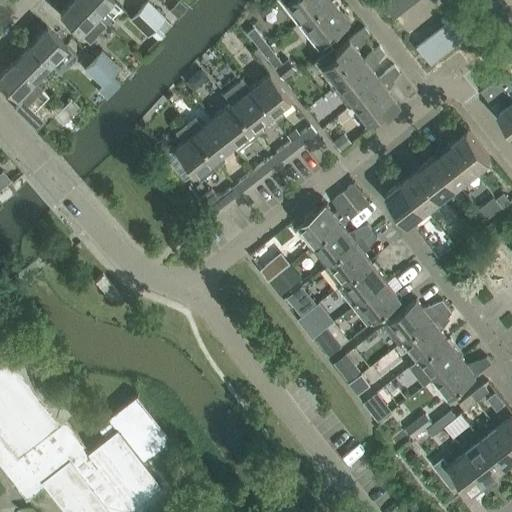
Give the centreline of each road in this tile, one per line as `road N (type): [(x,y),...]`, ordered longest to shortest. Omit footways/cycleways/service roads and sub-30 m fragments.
road 1 (residential): [(367,511),(193,287)]
road 2 (residential): [(511,380),(347,166)]
road 3 (residential): [(193,287),(158,281),(122,259),(0,117)]
road 4 (residential): [(193,287),(347,166)]
road 5 (residential): [(347,166),(454,83)]
